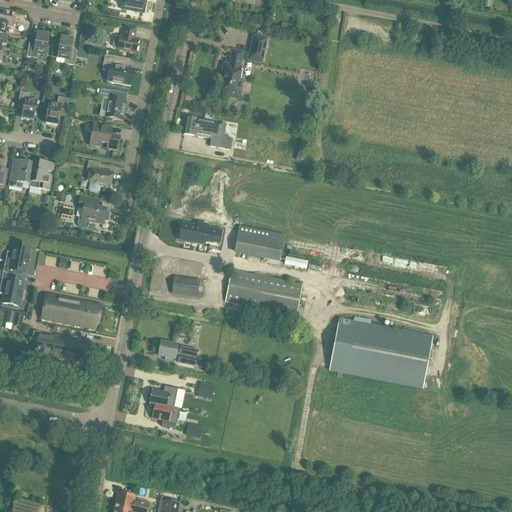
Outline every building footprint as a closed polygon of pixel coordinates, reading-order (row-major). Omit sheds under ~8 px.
[(123,0),(121,11),(143,15),(146,0),(123,0)] [(0,21),(0,34),(6,35),(7,27),(14,29),(15,18),(1,16),(0,22),(0,21)] [(124,27),(122,38),(117,37),(114,40),(113,47),(114,49),(118,50),(117,51),(136,54),(138,41),(132,40),(133,38),(134,39),(136,29),(124,27)] [(0,52),(0,53),(2,45),(6,46),(8,36),(6,35),(0,34),(0,52)] [(49,35),(39,34),(37,35),(35,47),(29,46),(27,58),(26,58),(37,60),(38,53),(46,55),(49,35)] [(71,39),(61,38),(58,57),(65,58),(64,65),(74,67),(77,54),(71,53),(73,42),(71,39)] [(261,64),(265,46),(252,43),(248,61),(261,64)] [(223,65),(222,72),(224,73),(222,82),(224,82),(222,92),(228,94),(227,99),(240,101),(241,94),(238,93),(240,91),(242,84),(240,82),(238,81),(240,69),(239,69),(242,54),(232,52),(229,67),(223,65)] [(111,72),(109,83),(120,85),(130,87),(133,71),(124,69),(126,60),(105,56),(102,71),(111,72)] [(98,89),(96,97),(108,99),(105,119),(123,122),(127,103),(118,101),(119,93),(98,89)] [(23,120),(33,122),(37,102),(29,101),(30,95),(20,93),(18,106),(24,107),(22,117),(23,120)] [(45,124),(55,126),(58,124),(60,113),(66,114),(68,100),(58,98),(57,106),(49,105),(45,124)] [(186,118),(183,135),(194,137),(211,140),(210,148),(224,150),(230,151),(232,140),(223,139),(226,125),(186,118)] [(117,152),(120,137),(107,135),(108,128),(94,125),(90,147),(100,149),(100,144),(108,146),(107,150),(117,152)] [(302,138),(296,161),(300,162),(306,139),(302,138)] [(391,158),(388,173),(391,174),(390,176),(398,177),(398,175),(408,177),(408,179),(415,181),(419,180),(420,176),(431,178),(430,184),(444,187),(445,184),(455,186),(458,171),(391,158)] [(8,187),(16,188),(21,189),(22,183),(30,185),(34,164),(20,162),(18,169),(17,175),(11,173),(8,187)] [(46,176),(48,164),(34,162),(34,164),(30,185),(30,188),(38,189),(49,191),(52,178),(46,176)] [(100,191),(101,187),(110,189),(113,174),(99,171),(100,164),(88,162),(87,172),(92,173),(90,185),(89,189),(90,192),(98,194),(100,191)] [(55,193),(54,198),(58,199),(58,203),(64,204),(66,196),(55,193)] [(95,225),(96,223),(103,224),(104,222),(108,223),(110,212),(106,211),(106,210),(92,207),(93,200),(80,197),(78,209),(84,210),(82,220),(79,219),(78,225),(79,228),(81,229),(84,230),(87,229),(88,227),(89,223),(95,225)] [(182,224),(179,241),(194,244),(195,237),(201,238),(200,241),(205,242),(219,245),(221,232),(208,229),(196,227),(182,224)] [(286,238),(241,228),(236,253),(281,262),(286,238)] [(7,253),(3,273),(21,277),(22,274),(26,275),(31,248),(12,244),(11,253),(7,253)] [(60,259),(58,269),(65,270),(67,261),(60,259)] [(225,303),(296,318),(303,287),(231,272),(225,303)] [(20,281),(21,277),(3,273),(0,286),(0,294),(2,295),(1,304),(19,308),(25,281),(20,281)] [(200,281),(195,281),(175,278),(172,295),(197,299),(200,281)] [(48,296),(43,320),(97,331),(102,306),(48,296)] [(21,327),(23,318),(16,316),(14,326),(21,327)] [(340,319),(329,371),(422,389),(432,338),(340,319)] [(51,357),(55,338),(40,335),(41,333),(33,332),(32,341),(38,342),(35,354),(40,355),(46,357),(46,356),(51,357)] [(55,338),(52,355),(51,357),(58,358),(81,363),(85,343),(74,341),(71,341),(62,339),(55,338)] [(178,346),(161,343),(158,357),(167,358),(167,361),(171,362),(172,359),(175,360),(175,357),(179,358),(178,363),(195,366),(198,351),(193,350),(177,346),(178,346)] [(300,372),(255,362),(251,378),(279,385),(280,378),(298,382),(300,372)] [(205,398),(211,400),(214,387),(200,384),(199,391),(207,393),(205,398)] [(152,389),(149,402),(155,403),(174,407),(178,388),(165,386),(163,391),(152,389)] [(155,405),(152,417),(163,419),(161,425),(176,428),(180,408),(174,407),(155,403),(155,405)] [(186,436),(200,439),(201,433),(187,430),(186,436)] [(128,497),(118,494),(114,510),(123,511),(145,511),(148,504),(128,499),(128,497)] [(12,511),(37,511),(39,504),(15,499),(12,511)]
